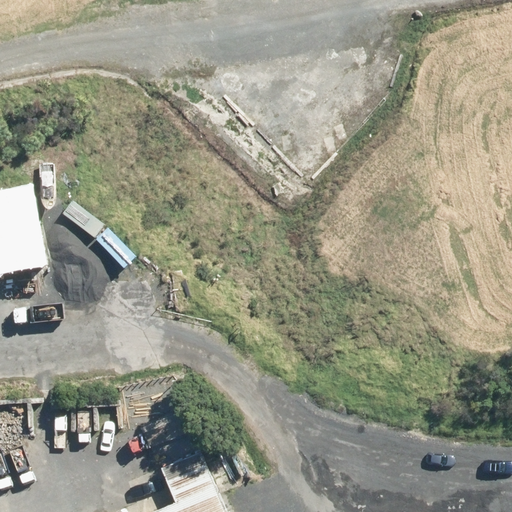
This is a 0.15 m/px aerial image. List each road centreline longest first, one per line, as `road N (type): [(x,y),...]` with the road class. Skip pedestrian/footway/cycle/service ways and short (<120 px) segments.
road 1 (unknown): [(0,338),(150,332),(204,345),(237,376),(315,511)]
road 2 (unknown): [(0,66),(77,39),(315,0)]
road 3 (unknown): [(4,511),(21,487),(48,470),(127,454)]
